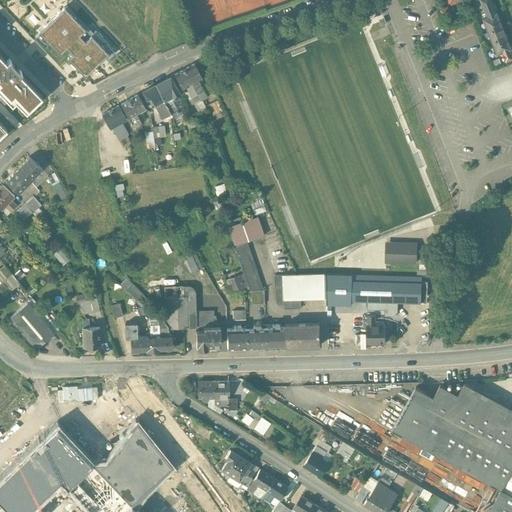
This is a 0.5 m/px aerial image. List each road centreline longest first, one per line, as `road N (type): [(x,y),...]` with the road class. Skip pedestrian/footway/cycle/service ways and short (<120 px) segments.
road 1 (residential): [(155,368),(511,351)]
road 2 (residential): [(78,106),(206,41),(323,0)]
road 3 (residential): [(155,368),(358,511)]
road 4 (residential): [(115,369),(214,511)]
road 5 (residential): [(0,347),(31,368),(115,369)]
